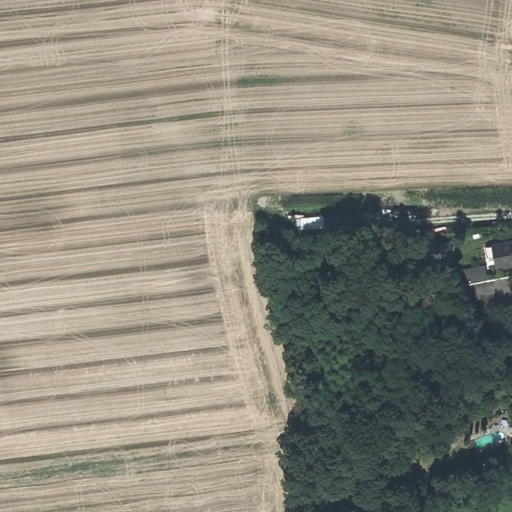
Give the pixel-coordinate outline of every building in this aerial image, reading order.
[(300,228),(327,225),(326,214),(299,216),(300,228)] [(511,242),(494,245),(496,256),(499,268),(511,265),(511,242)] [(496,256),(494,245),(485,247),(488,257),(496,256)] [(458,271),(462,285),(487,280),(484,266),(458,271)] [(511,299),(511,274),(487,280),(462,285),(461,285),(464,303),(468,303),(469,308),(486,305),(503,302),(511,299)] [(505,309),(503,302),(486,305),(488,312),(505,309)]
